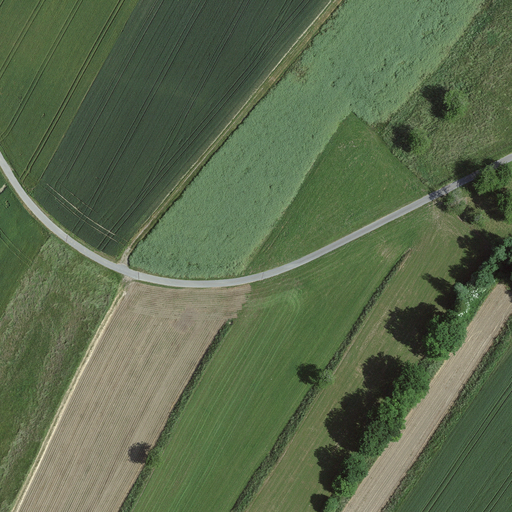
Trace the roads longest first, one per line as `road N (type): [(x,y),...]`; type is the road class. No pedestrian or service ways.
road 1 (unclassified): [(0,157),(23,196),(67,239),(138,276),(195,284),(290,265),(511,155)]
road 2 (track): [(340,0),(131,247),(121,269)]
road 3 (track): [(132,273),(12,511)]
